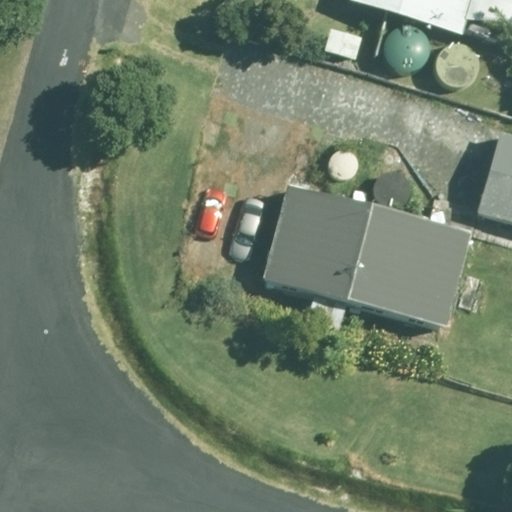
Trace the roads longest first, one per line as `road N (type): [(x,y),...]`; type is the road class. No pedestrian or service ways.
road 1 (residential): [(0,302),(75,0)]
road 2 (residential): [(0,453),(248,511)]
